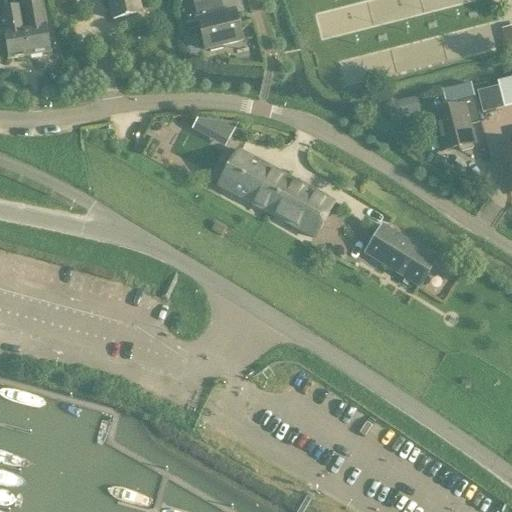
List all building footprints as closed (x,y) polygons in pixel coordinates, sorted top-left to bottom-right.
[(108,0),(113,21),(141,14),(137,0),(108,0)] [(220,0),(211,0),(193,4),(205,51),(209,50),(210,53),(222,50),(222,47),(242,42),(234,11),(224,13),(220,0)] [(20,7),(28,56),(50,53),(42,4),(20,7)] [(0,20),(1,20),(8,60),(28,56),(20,7),(0,10),(0,20)] [(511,27),(501,30),(506,49),(506,50),(511,48),(511,27)] [(442,153),(457,149),(458,152),(460,153),(471,150),(473,148),(472,145),(473,144),(469,127),(481,124),(474,98),(471,87),(452,92),(454,103),(456,102),(457,107),(432,114),(442,153)] [(477,93),(482,114),(504,109),(498,88),(477,93)] [(405,101),(392,104),(392,106),(395,119),(409,116),(405,102),(405,101)] [(511,147),(500,151),(510,194),(511,193),(511,147)] [(219,188),(268,215),(288,179),(238,152),(219,188)] [(288,179),(268,215),(313,240),(333,204),(288,179)] [(382,227),(364,255),(419,289),(436,260),(382,227)] [(167,302),(173,291),(180,277),(174,274),(161,298),(167,302)]
